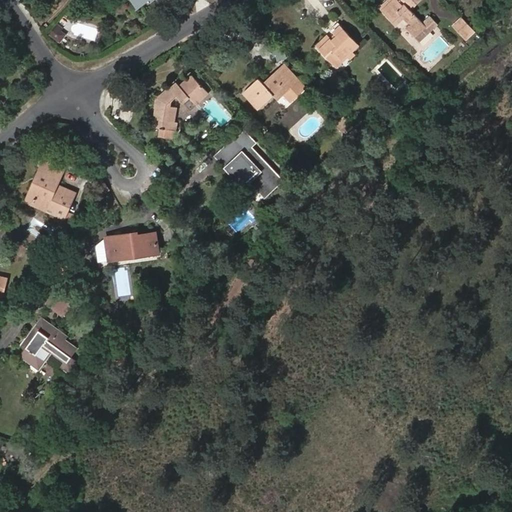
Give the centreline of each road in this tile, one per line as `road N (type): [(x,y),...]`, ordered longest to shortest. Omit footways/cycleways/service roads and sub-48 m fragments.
road 1 (residential): [(233,0),(71,93)]
road 2 (residential): [(71,93),(140,159),(144,172),(131,187),(105,160)]
